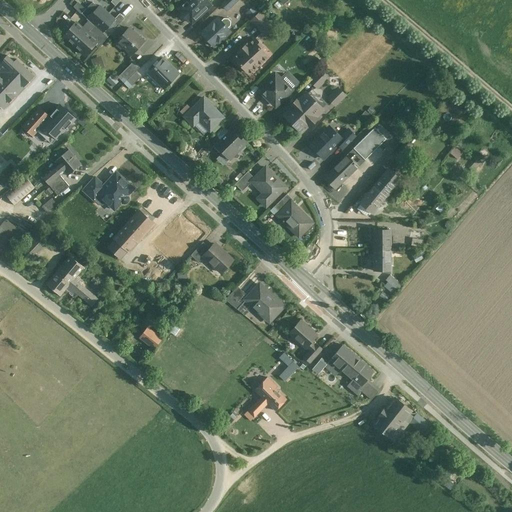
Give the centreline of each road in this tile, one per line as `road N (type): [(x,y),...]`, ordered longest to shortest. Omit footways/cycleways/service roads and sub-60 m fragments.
road 1 (secondary): [(33,36),(306,283)]
road 2 (tertiary): [(206,511),(218,471),(205,435),(0,270)]
road 3 (residential): [(327,223),(297,171),(135,0)]
road 4 (secondary): [(306,283),(511,466)]
road 5 (track): [(218,489),(287,439),(371,406),(401,369)]
road 6 (track): [(378,0),(511,110)]
